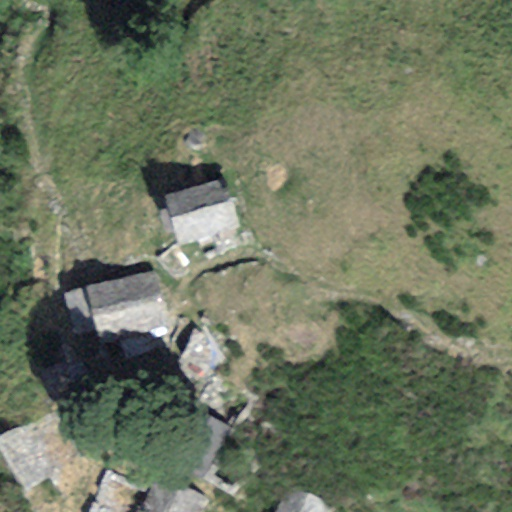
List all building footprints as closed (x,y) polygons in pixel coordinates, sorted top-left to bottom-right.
[(222,176),(161,198),(179,248),(240,226),(222,176)] [(104,352),(171,334),(154,272),(87,290),(104,352)] [(234,433),(194,409),(163,461),(203,485),(234,433)] [(133,511),(143,485),(105,471),(90,511),(133,511)] [(201,511),(207,497),(151,476),(137,511),(201,511)] [(290,487),(277,511),(332,511),(334,510),(290,487)]
